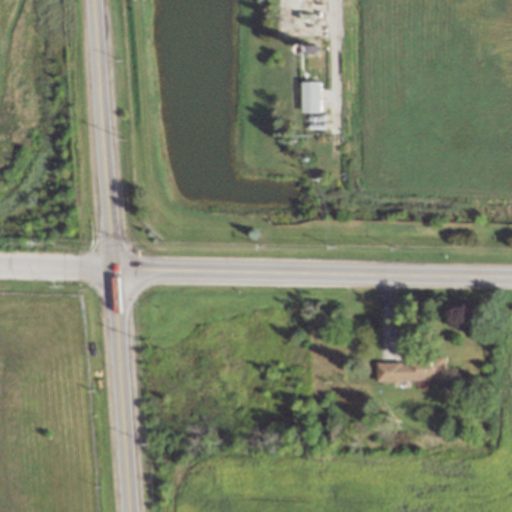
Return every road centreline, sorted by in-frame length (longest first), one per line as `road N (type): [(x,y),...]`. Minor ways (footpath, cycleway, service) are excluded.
road 1 (tertiary): [(0,264),(511,275)]
road 2 (primary): [(95,0),(114,267)]
road 3 (primary): [(127,511),(114,267)]
